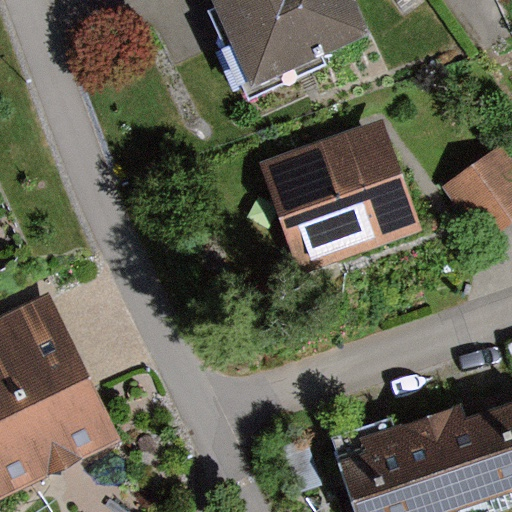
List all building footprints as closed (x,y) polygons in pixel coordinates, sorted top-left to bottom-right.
[(214,0),(257,91),(362,42),(342,0),(214,0)] [(396,130),(282,175),(320,271),(435,225),(396,130)] [(511,186),(491,158),(452,185),(494,244),(511,231),(511,186)] [(0,336),(0,501),(123,448),(62,309),(0,336)] [(462,511),(511,494),(511,399),(434,425),(462,511)] [(361,511),(458,511),(462,511),(434,425),(342,454),(361,511)]
